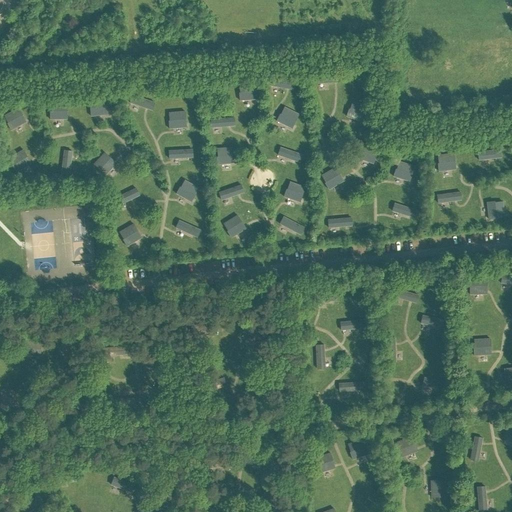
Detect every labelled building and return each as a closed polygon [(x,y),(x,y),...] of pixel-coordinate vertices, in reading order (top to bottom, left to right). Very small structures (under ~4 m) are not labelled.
[(274,78),(271,88),(296,92),(299,82),(274,78)] [(239,100),(257,99),(256,83),(239,84),(239,92),(238,92),(239,100)] [(156,105),(135,94),(131,105),(153,115),(156,105)] [(89,116),(107,115),(106,98),(89,99),(90,107),(89,107),(89,116)] [(346,116),(363,122),(368,106),(352,101),(349,108),(346,116)] [(49,119),(67,119),(66,102),(49,103),(49,111),(49,119)] [(276,121),(292,129),(299,114),(284,106),(280,114),(279,113),(276,121)] [(9,130),(25,122),(17,107),(2,115),(6,122),(5,123),(9,130)] [(168,128),(186,127),(184,111),(168,112),(168,120),(167,120),(168,128)] [(213,130),(238,127),(238,116),(212,118),(213,130)] [(356,158),(373,164),(379,148),(362,143),(360,150),(359,150),(356,158)] [(196,154),(195,146),(172,148),(173,155),(196,154)] [(216,164),(234,163),(233,146),(216,147),(216,156),(216,164)] [(14,172),(30,163),(22,149),(7,157),(11,164),(11,165),(14,172)] [(305,155),(281,149),(278,158),(302,165),(305,155)] [(77,151),(65,152),(63,172),(73,172),(77,151)] [(103,176),(115,163),(103,152),(92,164),(98,170),(97,170),(103,176)] [(438,171),(455,169),(454,153),(437,155),(438,163),(437,163),(438,171)] [(477,166),(501,166),(501,158),(477,157),(477,166)] [(393,176),(409,182),(414,166),(398,161),(396,169),(395,168),(393,176)] [(328,189),(344,180),(335,166),(321,174),(325,182),(324,182),(328,189)] [(175,193),(191,202),(198,187),(183,179),(179,186),(175,193)] [(283,196),(300,202),(305,186),(289,180),(286,188),(283,196)] [(144,194),(139,185),(117,194),(124,204),(144,194)] [(247,194),(243,185),(219,193),(223,203),(247,194)] [(486,202),(488,219),(504,218),(503,201),(495,202),(494,201),(486,202)] [(393,205),(390,216),(413,224),(417,212),(393,205)] [(231,238),(246,228),(237,215),(222,224),(227,231),(226,231),(231,238)] [(280,226),(301,237),(305,228),(284,217),(280,226)] [(126,247),(141,237),(132,223),(118,232),(122,239),(121,240),(126,247)] [(202,231),(181,223),(177,232),(198,240),(202,231)] [(511,276),(501,275),(500,284),(511,285),(511,276)] [(469,295),(487,295),(487,278),(470,278),(470,287),(469,287),(469,295)] [(363,333),(363,322),(339,323),(340,334),(363,333)] [(474,356),(491,355),(491,338),(474,339),(474,347),(473,347),(474,356)] [(22,356),(40,357),(40,340),(23,340),(23,348),(22,348),(22,356)] [(92,397),(76,391),(70,406),(85,412),(89,405),(92,397)] [(13,400),(0,392),(0,411),(4,414),(8,407),(9,408),(13,400)] [(133,399),(115,399),(116,416),(133,415),(133,407),(133,399)] [(401,458),(417,452),(412,436),(396,442),(399,450),(398,450),(401,458)] [(352,460),(369,454),(363,439),(347,444),(350,452),(349,452),(352,460)] [(318,474),(335,469),(330,453),(314,458),(316,466),(315,466),(318,474)] [(430,480),(431,498),(447,498),(447,481),(438,481),(438,480),(430,480)] [(153,498),(170,504),(175,488),(159,483),(157,490),(156,490),(153,498)] [(258,502),(273,510),(281,495),(266,487),(262,495),(261,494),(258,502)] [(13,511),(28,511),(33,510),(25,495),(10,503),(14,511),(13,511)]
